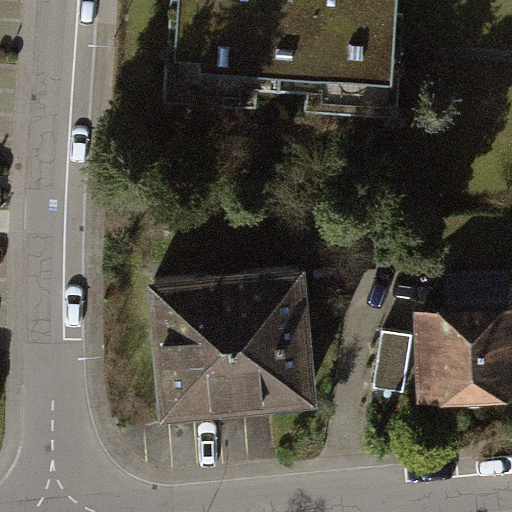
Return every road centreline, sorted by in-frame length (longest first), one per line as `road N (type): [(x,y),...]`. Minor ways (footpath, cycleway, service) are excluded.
road 1 (residential): [(59,511),(46,219),(60,0)]
road 2 (residential): [(511,480),(204,511)]
